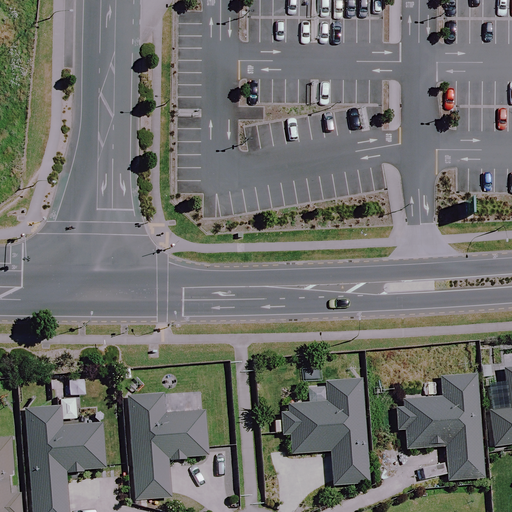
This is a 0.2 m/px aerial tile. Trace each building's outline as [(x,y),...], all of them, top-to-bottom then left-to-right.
[(493,448),(511,445),(511,370),(504,371),(508,411),(489,413),(493,448)] [(442,400),(402,403),(402,408),(395,408),(397,432),(403,431),(405,453),(445,450),(447,484),(483,481),(475,377),(440,379),(442,400)] [(285,401),(287,420),(275,421),(277,440),(289,439),(291,459),(330,455),(334,489),(370,485),(360,383),(307,388),(308,398),(285,401)] [(168,461),(206,459),(202,394),(128,399),(135,502),(170,499),(168,461)] [(61,428),(60,409),(25,411),(31,511),(67,511),(66,474),(103,471),(100,426),(61,428)] [(0,511),(17,511),(17,496),(11,496),(10,442),(0,442),(0,511)]
